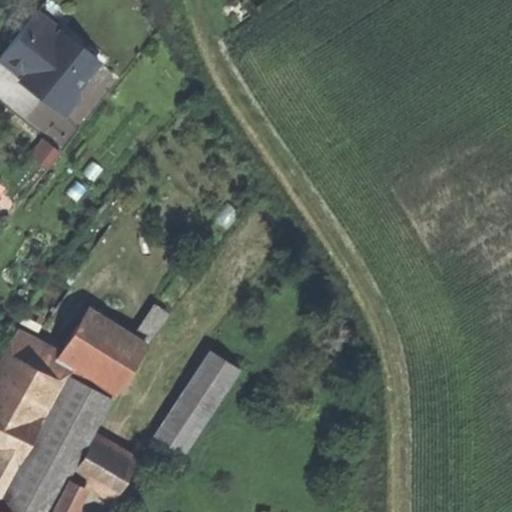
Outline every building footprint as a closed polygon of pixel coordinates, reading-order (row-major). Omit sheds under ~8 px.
[(39,11),(34,18),(59,38),(63,33),(65,32),(39,11)] [(13,66),(26,76),(40,88),(44,99),(66,116),(79,101),(78,90),(100,63),(63,33),(59,38),(34,18),(0,59),(0,61),(0,62),(3,58),(13,66)] [(40,88),(26,76),(22,81),(44,99),(40,88)] [(133,338),(147,347),(167,316),(153,307),(133,338)] [(87,309),(58,355),(74,364),(104,320),(87,309)] [(94,434),(147,347),(133,338),(104,320),(74,364),(42,422),(18,464),(0,496),(0,511),(50,511),(72,474),(94,434)] [(0,358),(0,400),(42,422),(74,364),(58,355),(14,332),(0,358)] [(209,352),(155,436),(184,454),(238,370),(209,352)] [(0,400),(0,454),(18,464),(42,422),(0,400)] [(72,474),(87,483),(114,498),(137,458),(94,434),(72,474)] [(0,496),(18,464),(0,454),(0,496)] [(70,511),(87,483),(72,474),(50,511),(70,511)]
